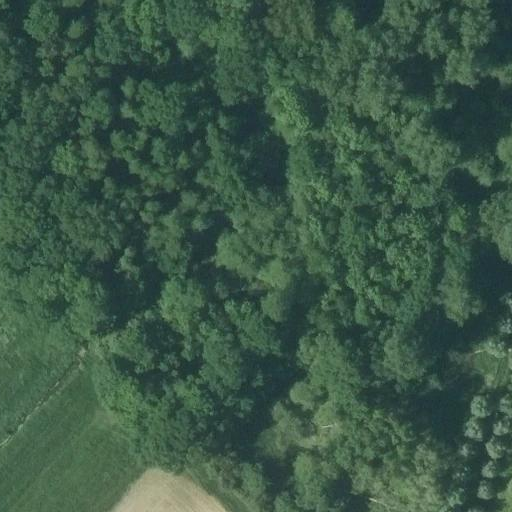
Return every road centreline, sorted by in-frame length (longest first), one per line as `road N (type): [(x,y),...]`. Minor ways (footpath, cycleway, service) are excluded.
road 1 (track): [(0,290),(233,511)]
road 2 (track): [(450,511),(511,321)]
